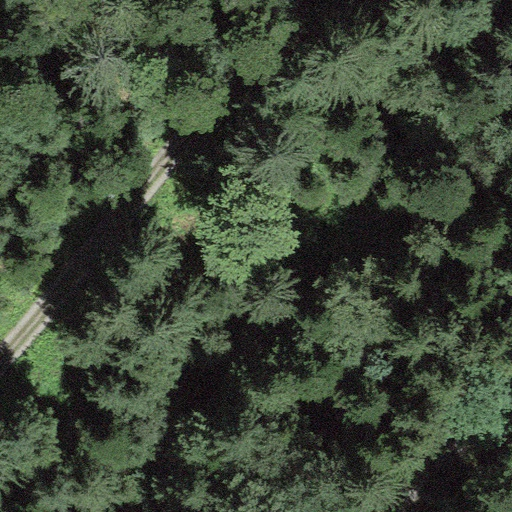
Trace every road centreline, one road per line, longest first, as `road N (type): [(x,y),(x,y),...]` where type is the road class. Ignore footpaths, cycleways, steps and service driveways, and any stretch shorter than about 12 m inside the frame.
road 1 (track): [(323,0),(232,74),(0,370)]
road 2 (track): [(511,385),(377,511)]
